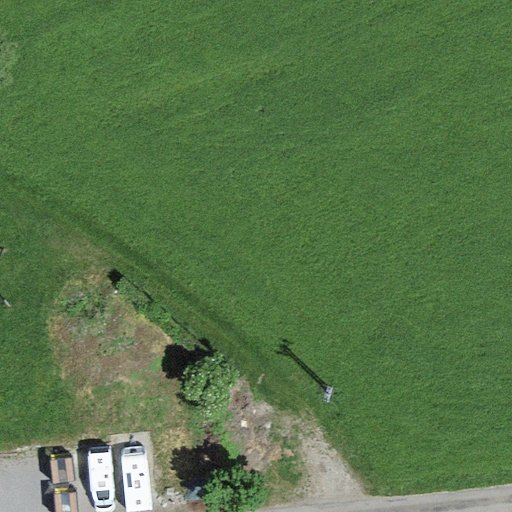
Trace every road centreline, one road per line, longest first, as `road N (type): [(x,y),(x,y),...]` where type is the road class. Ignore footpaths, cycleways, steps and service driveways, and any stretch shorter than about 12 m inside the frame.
road 1 (track): [(347,511),(318,432),(259,370),(106,233),(0,170)]
road 2 (track): [(511,492),(337,511)]
